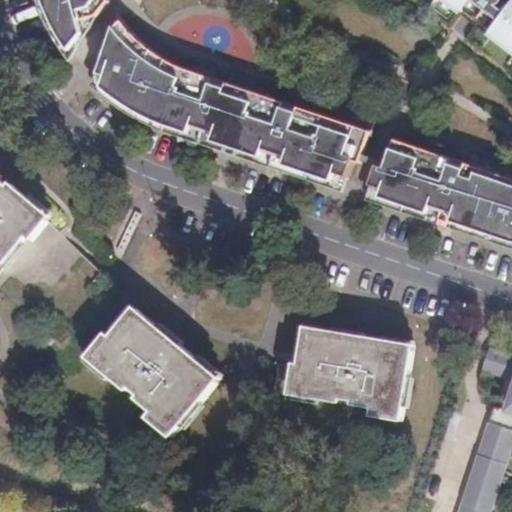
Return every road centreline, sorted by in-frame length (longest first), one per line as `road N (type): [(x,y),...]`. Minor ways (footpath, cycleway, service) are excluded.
road 1 (residential): [(0,32),(59,123),(103,156),(511,301)]
road 2 (unknown): [(511,247),(168,133),(77,77)]
road 3 (unknown): [(488,293),(467,346),(438,511)]
